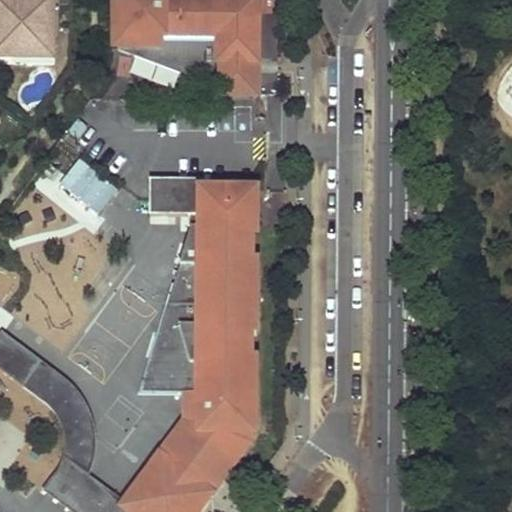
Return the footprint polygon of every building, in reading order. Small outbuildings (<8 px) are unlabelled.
[(56,0),(0,0),(0,9),(5,10),(5,17),(0,16),(0,57),(13,58),(13,53),(56,53),(56,0)] [(126,0),(125,1),(124,2),(122,4),(121,5),(121,8),(117,7),(117,44),(119,44),(119,50),(131,54),(131,44),(156,44),(156,60),(183,70),(182,73),(182,74),(182,76),(182,78),(183,80),(184,82),(185,83),(187,84),(188,85),(189,85),(191,85),(193,85),(195,85),(197,84),(198,82),(199,81),(200,80),(216,86),(221,86),(220,93),(258,93),(258,76),(258,74),(257,73),(255,71),(254,70),(252,69),(251,69),(251,59),(258,59),(259,9),(255,9),(255,7),(254,5),(251,2),(249,1),(246,0),(126,0)] [(255,9),(259,9),(258,0),(246,0),(249,1),(251,2),(254,5),(255,7),(255,9)] [(131,54),(182,73),(183,70),(156,60),(156,44),(131,44),(131,54)] [(138,60),(134,72),(171,85),(176,74),(138,60)] [(80,157),(59,183),(98,215),(119,189),(80,157)] [(257,192),(203,191),(204,181),(151,180),(151,217),(191,217),(190,229),(193,229),(176,286),(177,286),(144,393),(189,393),(189,402),(190,403),(190,405),(191,406),(193,407),(194,408),(195,409),(196,409),(197,410),(199,410),(201,410),(203,410),(204,410),(203,432),(176,468),(172,465),(170,464),(169,463),(167,463),(166,463),(165,463),(163,463),(162,463),(160,463),(159,464),(158,465),(157,466),(156,467),(140,487),(172,511),(177,511),(178,511),(179,511),(192,511),(194,511),(195,510),(196,508),(200,511),(211,496),(212,495),(211,494),(206,490),(212,482),(213,483),(214,483),(215,484),(216,483),(217,483),(218,483),(219,482),(220,482),(221,481),(222,480),(243,451),(240,449),(241,448),(243,445),(244,442),(245,439),(246,436),(246,432),(250,432),(255,432),(255,357),(253,356),(253,335),(256,335),(256,259),(254,259),(254,238),(256,238),(257,192)] [(4,333),(0,337),(0,369),(24,388),(43,362),(4,333)] [(24,388),(48,405),(55,412),(59,418),(62,424),(64,430),(65,436),(66,443),(66,449),(65,455),(63,462),(61,468),(57,474),(54,478),(66,487),(79,468),(91,477),(93,472),(95,466),(97,459),(98,452),(98,445),(98,438),(97,432),(96,425),(94,418),(91,412),(88,405),(85,400),(81,394),(76,389),(71,384),(67,380),(64,378),(43,362),(24,388)] [(170,464),(172,465),(176,468),(203,432),(204,410),(203,410),(201,410),(199,410),(197,410),(196,409),(195,409),(194,408),(193,407),(191,406),(190,405),(190,403),(189,402),(189,422),(156,467),(157,466),(158,465),(159,464),(160,463),(162,463),(163,463),(165,463),(166,463),(167,463),(169,463),(170,464)] [(250,432),(246,432),(246,436),(245,439),(244,442),(243,445),(241,448),(240,449),(243,451),(250,442),(250,432)] [(138,511),(128,504),(124,510),(119,507),(120,506),(120,505),(121,504),(121,503),(121,502),(121,501),(120,500),(120,499),(119,498),(91,477),(79,468),(66,487),(69,489),(69,490),(68,491),(67,493),(67,494),(67,496),(67,498),(67,499),(67,501),(68,503),(69,504),(70,506),(71,507),(72,507),(70,510),(72,511),(138,511)] [(54,478),(44,491),(56,500),(66,487),(54,478)] [(211,494),(222,480),(221,481),(220,482),(219,482),(218,483),(217,483),(216,483),(215,484),(214,483),(213,483),(212,482),(206,490),(211,494)] [(70,510),(72,507),(71,507),(70,506),(69,504),(68,503),(67,501),(67,499),(67,498),(67,496),(67,494),(67,493),(68,491),(69,490),(69,489),(66,487),(56,500),(70,510)] [(172,511),(140,487),(134,496),(128,504),(138,511),(172,511)] [(120,506),(119,507),(124,510),(128,504),(119,498),(120,499),(120,500),(121,501),(121,502),(121,503),(121,504),(120,505),(120,506)]
